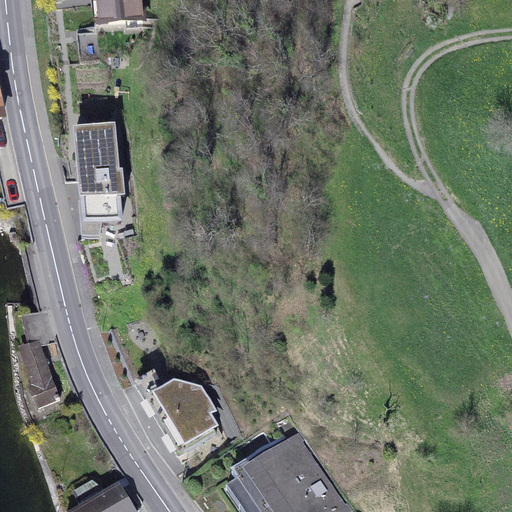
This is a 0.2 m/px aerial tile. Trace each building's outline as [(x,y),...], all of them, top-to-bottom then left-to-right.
[(146,0),(96,0),(98,34),(148,32),(146,0)] [(1,69),(0,69),(0,125),(11,123),(1,69)] [(114,131),(74,135),(84,226),(123,222),(114,131)] [(38,340),(17,347),(38,410),(59,403),(38,340)] [(150,397),(184,456),(217,438),(194,396),(165,389),(150,397)] [(340,511),(290,438),(233,476),(257,511),(340,511)] [(130,511),(117,489),(78,511),(130,511)]
